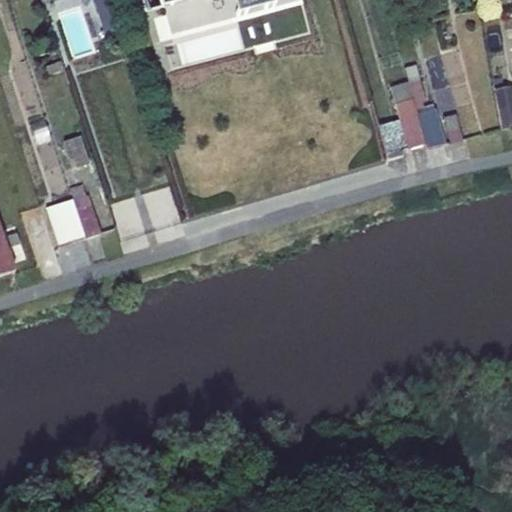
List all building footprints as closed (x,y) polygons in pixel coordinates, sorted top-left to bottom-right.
[(68,22),(75,55),(93,52),(83,0),(67,0),(71,21),(68,22)] [(91,0),(102,32),(118,27),(109,0),(91,0)] [(161,6),(159,0),(143,0),(146,9),(161,6)] [(159,0),(161,6),(162,8),(191,0),(231,0),(236,18),(274,8),(271,0),(159,0)] [(398,53),(379,58),(382,70),(402,65),(398,53)] [(403,69),(407,83),(426,151),(444,146),(434,110),(433,105),(423,108),(422,104),(426,103),(415,66),(403,69)] [(407,151),(424,146),(425,151),(426,151),(407,83),(389,88),(399,121),(407,151)] [(511,92),(511,87),(494,91),(502,128),(511,126),(511,92)] [(455,116),(443,119),(449,144),(462,141),(455,116)] [(43,119),(28,124),(35,145),(50,140),(43,119)] [(407,151),(399,121),(377,128),(386,162),(402,157),(401,153),(407,151)] [(80,138),(63,144),(71,171),(89,166),(80,138)] [(71,200),(84,240),(100,235),(87,196),(84,197),(81,186),(68,190),(71,200)] [(44,210),(57,248),(84,240),(71,200),(44,210)] [(20,225),(10,229),(21,260),(31,256),(20,225)] [(0,277),(12,273),(12,275),(14,274),(0,234),(0,277)]
